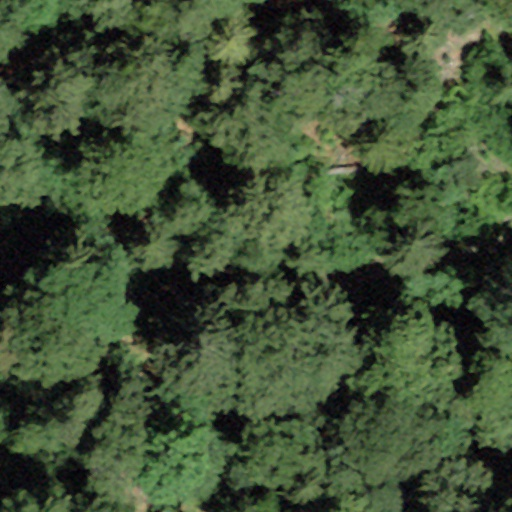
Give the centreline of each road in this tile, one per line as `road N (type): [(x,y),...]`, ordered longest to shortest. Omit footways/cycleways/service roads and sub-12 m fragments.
road 1 (track): [(511,227),(432,261),(193,296),(55,290),(0,257)]
road 2 (track): [(393,511),(511,389)]
